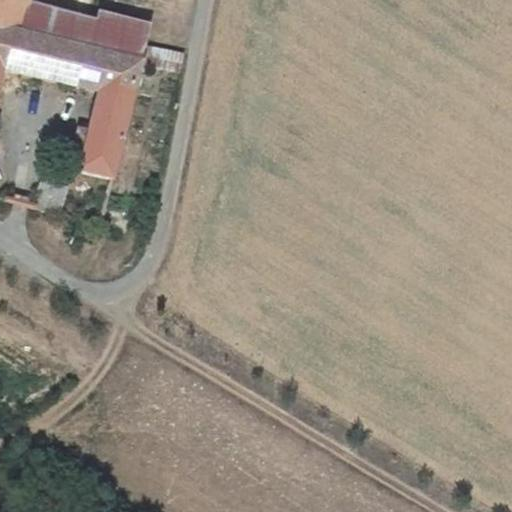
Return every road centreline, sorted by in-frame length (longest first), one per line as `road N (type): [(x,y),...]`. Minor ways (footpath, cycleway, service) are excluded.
road 1 (track): [(441,511),(202,369),(111,296),(119,341),(101,379),(0,450)]
road 2 (unclassified): [(111,296),(139,278),(160,241),(206,0)]
road 3 (unclassified): [(111,296),(74,283),(0,236)]
